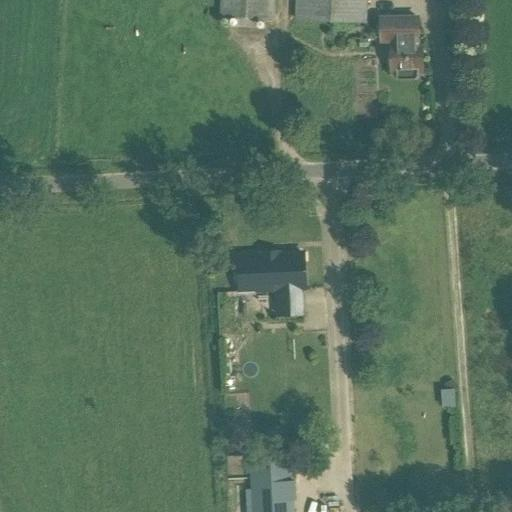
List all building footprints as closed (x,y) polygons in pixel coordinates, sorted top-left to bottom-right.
[(288,0),(288,8),(361,10),(361,0),(288,0)] [(423,13),(380,15),(381,44),(390,44),(391,72),(395,71),(395,76),(399,80),(414,80),(418,76),(418,71),(424,71),(424,62),(423,42),(424,42),(423,13)] [(304,252),(238,256),(240,293),(274,291),(276,318),(306,317),(304,289),(306,289),(304,252)] [(385,401),(369,402),(370,442),(387,442),(385,401)] [(295,511),(292,450),(249,452),(252,511),(295,511)]
